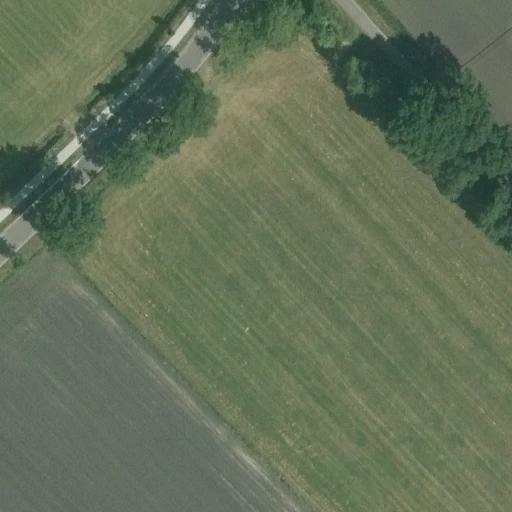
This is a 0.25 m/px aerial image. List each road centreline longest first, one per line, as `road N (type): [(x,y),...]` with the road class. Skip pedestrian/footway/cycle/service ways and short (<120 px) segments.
road 1 (tertiary): [(0,257),(177,79),(232,0)]
road 2 (unclassified): [(511,181),(345,0)]
